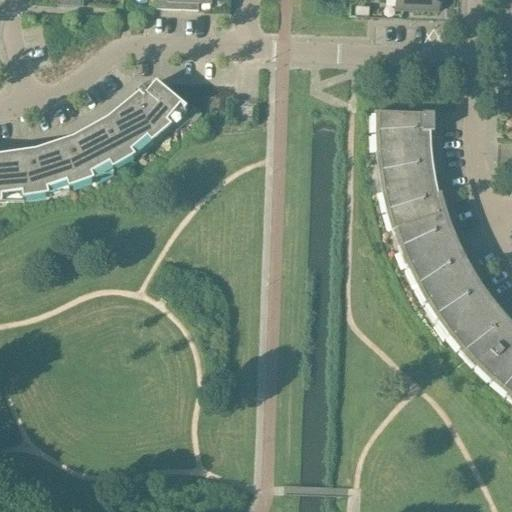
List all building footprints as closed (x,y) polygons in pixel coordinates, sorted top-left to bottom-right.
[(80,8),(80,0),(70,0),(57,0),(58,8),(80,8)] [(210,5),(210,0),(167,0),(167,2),(155,2),(155,11),(198,13),(198,5),(210,5)] [(437,14),(437,0),(395,0),(395,12),(437,14)] [(354,10),(354,18),(366,19),(366,10),(354,10)] [(0,204),(1,204),(0,197),(20,194),(21,201),(47,197),(46,191),(65,184),(67,190),(93,182),(90,176),(108,166),(111,171),(134,158),(130,153),(146,140),(150,145),(170,128),(165,123),(178,108),(183,112),(185,110),(154,84),(142,99),(138,96),(106,121),(72,140),(35,153),(0,157),(0,204)] [(438,201),(438,200),(434,185),(432,167),(430,151),(429,135),(433,134),(433,117),(373,114),(373,117),(377,117),(377,139),(378,154),(381,178),(383,193),(389,217),(393,232),(402,255),(407,269),(418,291),(426,305),(439,325),(450,340),(460,351),(461,354),(474,367),(477,370),(492,385),(506,397),(511,400),(511,331),(502,321),(490,307),(480,293),(471,279),(462,263),(455,249),(448,233),(443,217),(438,201)]
